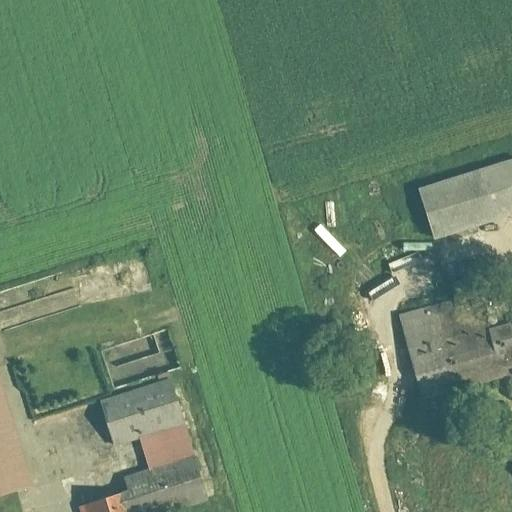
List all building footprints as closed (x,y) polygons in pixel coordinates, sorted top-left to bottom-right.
[(511,174),(423,198),(436,250),(511,229),(511,174)] [(412,319),(427,392),(511,374),(511,333),(490,338),(483,305),(412,319)] [(26,374),(39,423),(115,403),(102,354),(26,374)] [(0,371),(0,498),(38,486),(0,371)] [(118,487),(122,498),(85,509),(85,511),(211,511),(218,510),(205,471),(207,471),(195,432),(181,390),(108,413),(121,454),(147,446),(156,475),(118,487)]
